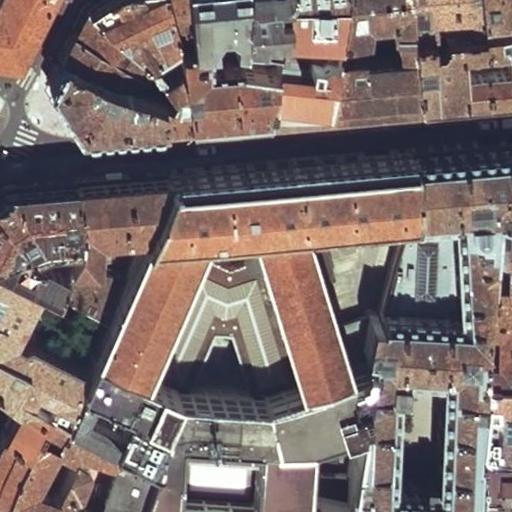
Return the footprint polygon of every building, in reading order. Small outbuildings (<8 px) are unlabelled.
[(0,0),(0,54),(14,56),(18,55),(37,13),(42,0),(0,0)] [(90,0),(86,3),(173,87),(182,85),(177,59),(163,61),(156,53),(173,48),(169,30),(161,0),(90,0)] [(161,0),(169,30),(188,30),(186,0),(161,0)] [(186,0),(188,30),(187,33),(202,33),(219,33),(240,33),(243,0),(186,0)] [(243,0),(240,33),(275,33),(276,31),(280,0),(243,0)] [(280,0),(276,31),(335,33),(339,0),(280,0)] [(339,0),(335,33),(409,25),(406,0),(339,0)] [(406,0),(409,25),(427,23),(426,9),(461,5),(463,18),(474,18),(473,0),(406,0)] [(511,0),(473,0),(474,18),(477,17),(511,13),(511,0)] [(79,17),(74,27),(140,70),(134,84),(162,96),(167,96),(173,87),(86,3),(79,17)] [(485,92),(511,88),(511,13),(477,17),(485,92)] [(409,25),(416,97),(432,96),(485,92),(477,17),(474,18),(463,18),(427,23),(409,25)] [(335,33),(322,105),(342,103),(416,97),(409,25),(335,33)] [(66,42),(60,54),(134,84),(140,70),(74,27),(66,42)] [(182,85),(188,117),(226,114),(265,110),(275,33),(240,33),(219,33),(219,56),(204,57),(202,33),(187,33),(188,30),(169,30),(173,48),(177,59),(182,85)] [(275,33),(265,110),(293,108),(322,105),(335,33),(276,31),(275,33)] [(53,68),(47,79),(78,127),(119,124),(163,120),(162,96),(134,84),(60,54),(53,68)] [(162,96),(163,120),(175,119),(188,117),(182,85),(173,87),(167,96),(162,96)] [(372,342),(368,354),(355,415),(346,474),(372,480),(371,511),(467,511),(474,437),(479,370),(511,370),(511,301),(484,301),(486,270),(488,251),(488,244),(490,210),(511,173),(511,141),(473,145),(409,149),(408,208),(397,245),(379,311),(369,309),(362,339),(372,342)] [(280,511),(282,488),(311,489),(343,496),(346,474),(355,415),(368,354),(346,360),(297,218),(387,210),(408,208),(409,149),(394,150),(382,151),(250,162),(202,166),(176,168),(169,169),(146,223),(125,270),(104,318),(88,355),(84,365),(78,380),(63,413),(149,456),(132,511),(280,511)] [(78,233),(78,239),(69,259),(75,259),(93,260),(94,257),(120,258),(134,223),(146,223),(169,169),(151,171),(74,177),(78,233)] [(511,173),(490,210),(511,209),(511,173)] [(0,259),(40,282),(54,291),(67,264),(69,259),(78,239),(67,240),(55,262),(23,244),(37,237),(38,242),(56,241),(56,235),(78,233),(74,177),(39,180),(11,183),(4,183),(0,185),(0,259)] [(486,270),(484,301),(511,301),(511,209),(490,210),(488,244),(493,245),(500,245),(499,270),(486,270)] [(379,311),(397,245),(387,243),(369,309),(379,311)] [(45,402),(47,403),(63,413),(78,380),(84,365),(28,337),(21,339),(13,334),(31,300),(40,282),(0,259),(0,346),(23,358),(12,381),(29,392),(34,382),(49,390),(45,402)] [(74,265),(67,264),(54,291),(78,303),(104,318),(125,270),(74,265)] [(84,365),(88,355),(39,330),(40,328),(41,325),(42,322),(42,319),(42,316),(41,313),(40,309),(37,305),(34,303),(31,300),(13,334),(21,339),(28,337),(84,365)] [(0,387),(17,400),(2,428),(28,441),(47,403),(45,402),(29,392),(12,381),(23,358),(0,346),(0,387)] [(511,370),(479,370),(474,437),(511,438),(511,370)] [(54,439),(63,413),(47,403),(28,441),(13,471),(0,507),(0,511),(49,511),(62,472),(54,468),(46,480),(35,477),(54,439)] [(132,511),(149,456),(63,413),(54,439),(66,445),(72,448),(65,464),(62,472),(49,511),(132,511)] [(0,507),(13,471),(28,441),(2,428),(0,433),(0,507)] [(511,511),(511,438),(474,437),(467,511),(511,511)] [(65,464),(72,448),(66,445),(58,463),(65,464)] [(371,511),(372,480),(346,474),(343,496),(311,489),(309,511),(371,511)] [(309,511),(311,489),(282,488),(280,511),(309,511)]
